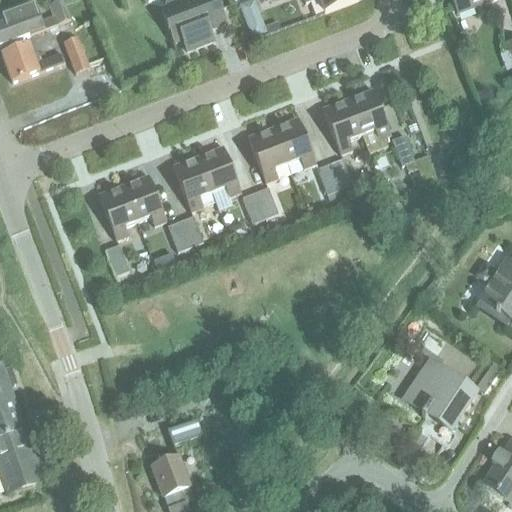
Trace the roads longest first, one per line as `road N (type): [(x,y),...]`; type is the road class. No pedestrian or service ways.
road 1 (residential): [(0,170),(372,31),(391,0)]
road 2 (secondary): [(106,511),(60,344),(0,181)]
road 3 (residential): [(301,511),(336,477),(359,471),(431,511)]
road 4 (residential): [(435,511),(511,393)]
